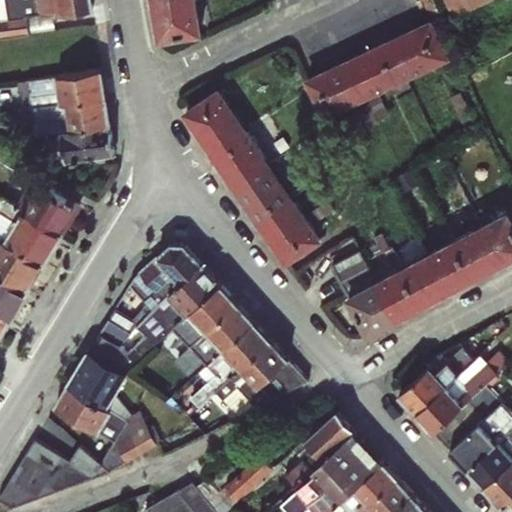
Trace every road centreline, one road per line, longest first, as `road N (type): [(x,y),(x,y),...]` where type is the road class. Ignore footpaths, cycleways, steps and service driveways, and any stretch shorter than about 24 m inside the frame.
road 1 (residential): [(146,133),(128,216),(0,439)]
road 2 (unclassified): [(353,371),(172,460),(43,511)]
road 3 (residential): [(353,371),(146,133)]
road 4 (residential): [(478,511),(353,371)]
road 5 (residential): [(511,285),(353,371)]
road 6 (residential): [(127,0),(146,133)]
